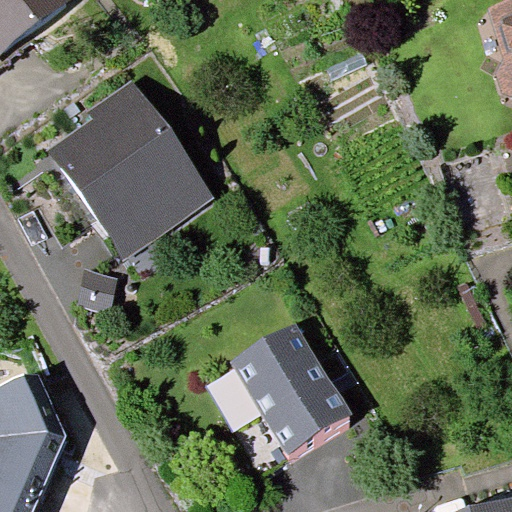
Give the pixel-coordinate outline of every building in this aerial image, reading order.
[(0,0),(0,78),(88,0),(0,0)] [(511,18),(500,22),(511,59),(511,18)] [(134,94),(43,158),(127,276),(218,212),(134,94)] [(300,334),(235,372),(291,470),(357,433),(300,334)] [(37,400),(0,415),(0,511),(36,511),(61,455),(37,400)]
